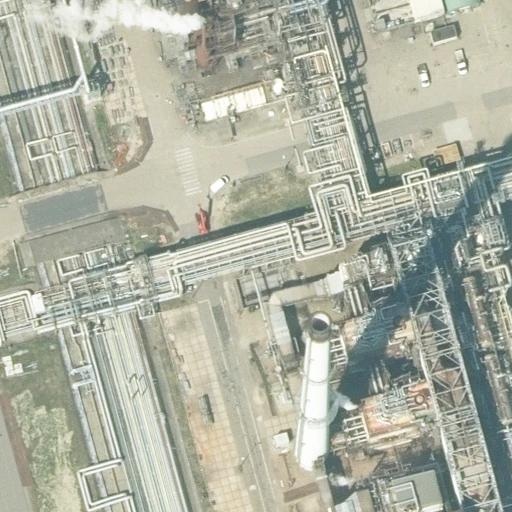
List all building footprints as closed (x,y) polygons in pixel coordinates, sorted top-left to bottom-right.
[(157,0),(170,45),(317,6),(315,0),(157,0)] [(444,16),(439,0),(408,0),(414,24),(444,16)] [(480,7),(477,0),(443,0),(447,15),(480,7)] [(128,33),(106,34),(108,85),(130,84),(128,33)] [(295,411),(282,415),(307,511),(496,511),(495,505),(511,500),(511,309),(484,203),(324,245),(332,274),(264,291),(295,411)]
